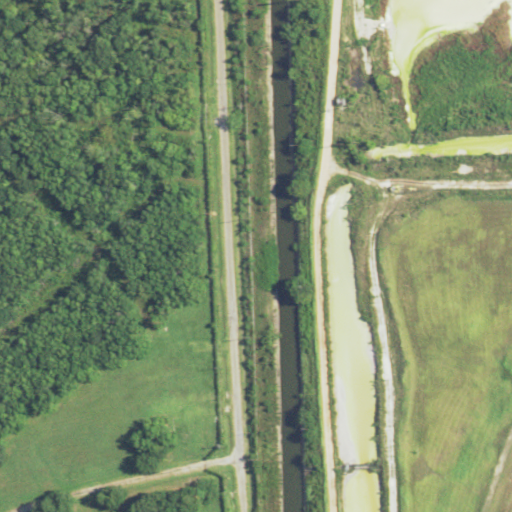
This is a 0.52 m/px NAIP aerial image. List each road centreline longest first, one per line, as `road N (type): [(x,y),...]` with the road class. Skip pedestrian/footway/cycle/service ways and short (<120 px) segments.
road 1 (track): [(338,0),(317,237),(334,511)]
road 2 (residential): [(241,474),(218,0)]
road 3 (track): [(326,167),(358,173),(382,189),(511,183)]
